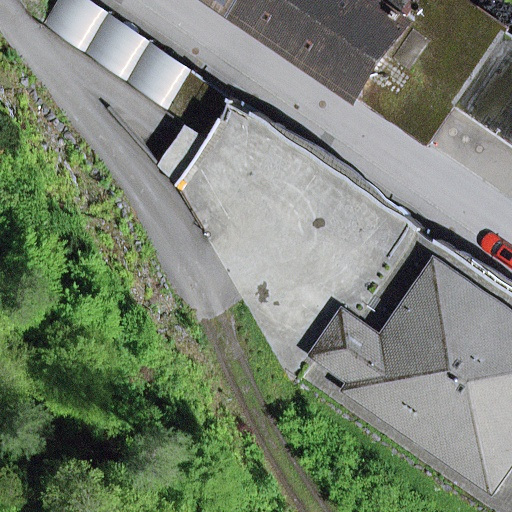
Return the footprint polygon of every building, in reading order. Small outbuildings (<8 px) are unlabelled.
[(60,0),(42,26),(166,113),(195,71),(92,0),(60,0)] [(222,0),(252,20),(265,0),(222,0)] [(265,0),(252,20),(356,93),(420,1),(419,0),(265,0)] [(464,0),(420,0),(420,1),(356,93),(430,145),(455,107),(508,30),(464,0)] [(511,145),(511,32),(508,30),(455,107),(511,145)] [(208,142),(177,186),(315,428),(435,511),(511,511),(511,280),(500,273),(458,254),(405,217),(373,184),(345,163),(315,144),(274,126),(195,71),(166,113),(187,128),(208,142)] [(160,167),(177,186),(208,142),(187,128),(160,167)]
